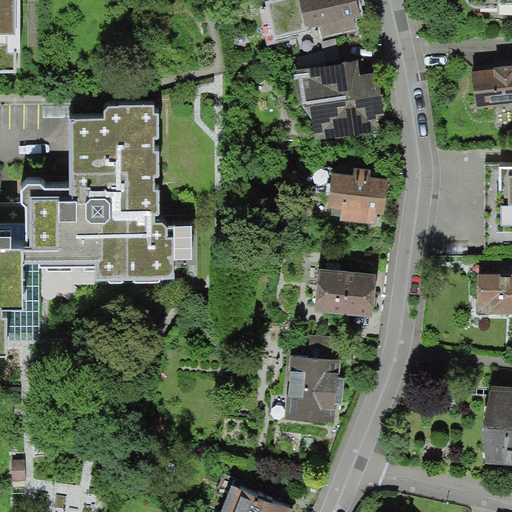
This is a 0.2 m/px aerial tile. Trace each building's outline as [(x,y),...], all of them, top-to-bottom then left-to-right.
[(0,0),(0,67),(21,68),(20,0),(0,0)] [(359,0),(303,0),(309,24),(320,22),(324,38),(358,30),(354,15),(363,13),(359,0)] [(511,0),(471,0),(471,5),(511,8),(511,0)] [(360,53),(295,64),(299,91),(317,114),(315,136),(379,125),(377,112),(385,111),(377,65),(362,68),(360,53)] [(511,65),(474,71),(479,108),(511,103),(511,65)] [(0,345),(40,344),(36,272),(173,273),(172,219),(161,216),(156,107),(74,115),(69,182),(29,185),(28,233),(0,234),(0,345)] [(511,162),(501,162),(501,223),(511,222),(511,162)] [(354,173),(335,171),(329,213),(381,219),(386,177),(372,175),(373,167),(355,165),(354,173)] [(382,270),(322,263),(316,305),(377,313),(382,270)] [(511,271),(477,271),(477,311),(511,310),(511,271)] [(309,355),(292,353),(287,422),(331,425),(337,336),(310,334),(309,355)] [(511,383),(493,382),(486,459),(511,461),(511,383)] [(26,459),(12,458),(11,482),(26,483),(26,459)] [(292,511),(295,506),(234,484),(224,511),(292,511)]
